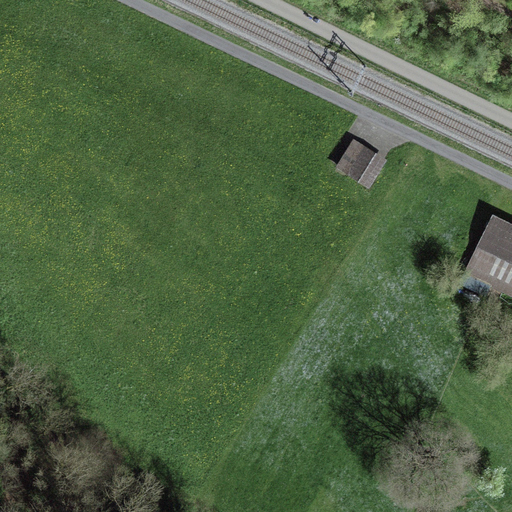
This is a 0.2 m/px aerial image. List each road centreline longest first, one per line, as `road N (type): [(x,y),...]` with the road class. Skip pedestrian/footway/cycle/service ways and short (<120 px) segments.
road 1 (unclassified): [(511,184),(129,0)]
road 2 (unclassified): [(511,121),(258,0)]
